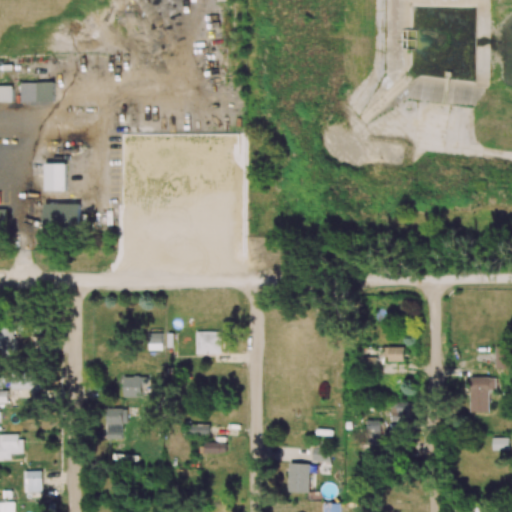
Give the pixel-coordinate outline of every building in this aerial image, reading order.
[(54,82),(21,83),(21,102),(55,101),(54,82)] [(0,101),(14,101),(13,86),(0,85),(0,101)] [(66,163),(45,163),(45,191),(66,191),(66,163)] [(81,204),(45,203),(45,231),(80,232),(81,204)] [(31,318),(19,317),(18,334),(31,334),(31,318)] [(0,355),(16,356),(17,327),(0,326),(0,355)] [(196,354),(221,354),(221,332),(196,331),(196,354)] [(163,349),(162,333),(146,333),(147,350),(163,349)] [(405,347),(384,347),(384,360),(404,360),(405,347)] [(496,368),(511,367),(511,347),(495,347),(496,368)] [(376,368),(376,357),(359,357),(359,368),(376,368)] [(12,389),(41,388),(41,375),(12,376),(12,389)] [(124,396),(144,397),(144,377),(125,376),(124,396)] [(489,391),(496,391),(496,377),(470,377),(470,412),(489,412),(489,391)] [(8,391),(0,390),(0,402),(8,402),(8,391)] [(391,421),(411,421),(411,403),(391,403),(391,421)] [(122,439),(123,424),(127,424),(128,408),(105,407),(104,438),(122,439)] [(380,420),(366,420),(366,439),(379,440),(380,420)] [(210,424),(190,424),(190,434),(210,435),(210,424)] [(22,434),(0,434),(0,460),(12,460),(11,453),(22,453),(22,434)] [(492,449),(508,450),(509,438),(493,437),(492,449)] [(227,442),(204,442),(205,453),(227,452),(227,442)] [(329,462),(330,448),(313,447),(313,461),(329,462)] [(309,493),(310,464),(289,463),(288,492),(309,493)] [(42,492),(42,470),(24,471),(25,492),(42,492)] [(14,511),(15,502),(0,502),(0,508),(2,508),(2,511),(14,511)]
